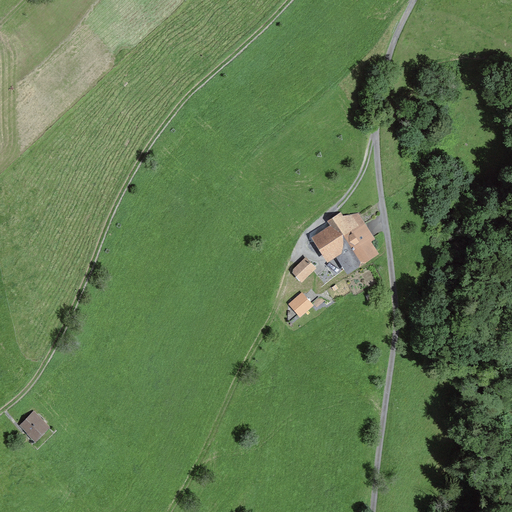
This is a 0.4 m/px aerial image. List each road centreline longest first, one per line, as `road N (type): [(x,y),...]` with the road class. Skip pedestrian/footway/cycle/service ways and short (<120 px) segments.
road 1 (track): [(411,0),(387,55),(378,140),(393,328),(376,511)]
road 2 (track): [(283,0),(201,76),(147,142),(44,360),(0,411)]
road 3 (track): [(378,140),(328,212),(292,245),(269,320),(165,511)]
